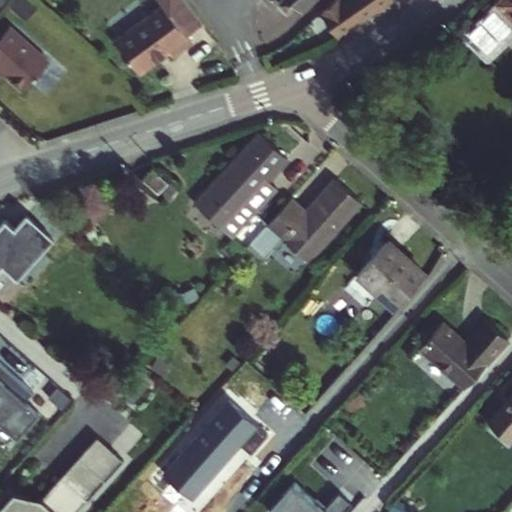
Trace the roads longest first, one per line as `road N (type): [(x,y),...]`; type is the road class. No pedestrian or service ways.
road 1 (residential): [(288,85),(511,281)]
road 2 (tertiary): [(39,166),(288,85)]
road 3 (tertiary): [(288,85),(399,32),(441,0)]
